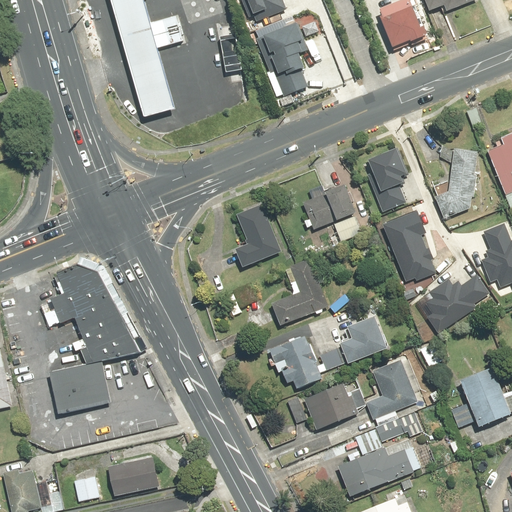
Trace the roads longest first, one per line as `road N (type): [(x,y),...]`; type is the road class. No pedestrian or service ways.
road 1 (secondary): [(511,51),(218,166)]
road 2 (primary): [(157,299),(266,511)]
road 3 (primary): [(66,92),(99,137),(127,158),(173,170),(218,166)]
road 4 (primary): [(11,249),(39,197),(66,92)]
road 5 (primary): [(218,166),(165,243),(157,299)]
road 6 (primary): [(66,92),(110,209)]
